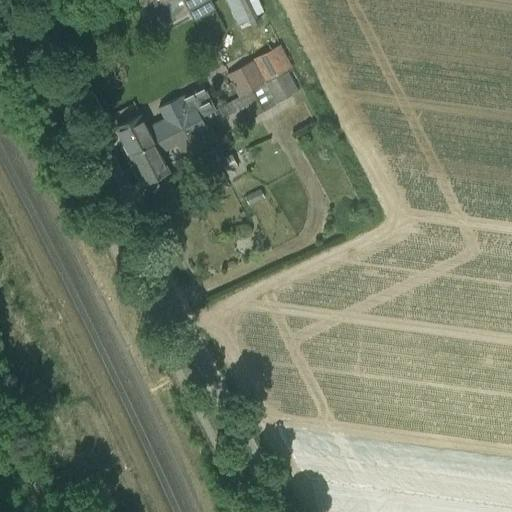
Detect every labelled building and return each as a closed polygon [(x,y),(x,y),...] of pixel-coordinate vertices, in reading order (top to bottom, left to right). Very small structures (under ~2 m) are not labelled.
[(183,0),(194,20),(214,9),(209,0),(183,0)] [(226,0),(238,24),(249,19),(252,25),(259,22),(256,16),(248,0),(226,0)] [(280,46),(254,60),(228,73),(239,95),(287,69),(292,67),(280,46)] [(299,90),(287,69),(239,95),(251,118),(299,90)] [(147,127),(140,115),(117,127),(129,150),(201,115),(189,92),(160,107),(165,118),(147,127)] [(183,156),(208,144),(203,132),(208,129),(201,115),(129,150),(145,182),(169,170),(160,153),(176,144),(183,156)] [(218,144),(204,151),(210,163),(213,162),(218,174),(230,169),(231,171),(237,168),(231,154),(223,157),(218,144)] [(227,183),(223,173),(216,177),(220,186),(227,183)] [(249,206),(265,198),(260,188),(244,197),(249,206)]
